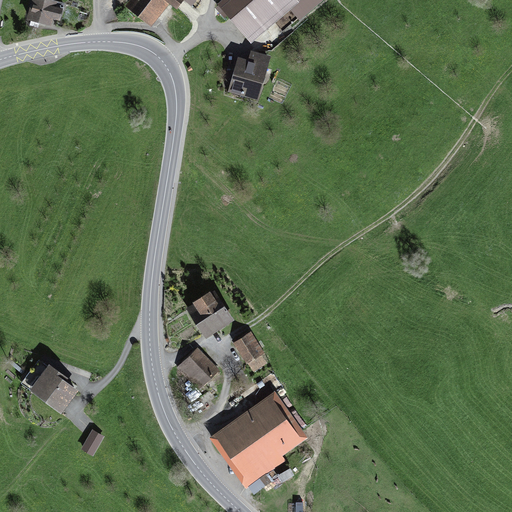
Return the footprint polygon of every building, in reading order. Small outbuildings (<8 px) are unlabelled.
[(69,7),(41,0),(37,0),(32,25),(64,33),(69,7)] [(124,0),(122,4),(157,30),(180,0),(124,0)] [(217,0),(215,2),(256,46),(294,13),(304,24),(333,0),(217,0)] [(236,44),(223,89),(256,99),(270,54),(236,44)] [(183,174),(196,174),(196,160),(183,160),(183,174)] [(213,293),(182,313),(203,343),(233,323),(213,293)] [(245,333),(227,345),(243,370),(261,358),(245,333)] [(196,350),(175,368),(198,396),(219,378),(196,350)] [(48,368),(29,394),(59,416),(78,389),(48,368)] [(270,397),(208,443),(241,487),(303,441),(270,397)] [(94,430),(83,447),(93,454),(104,436),(94,430)]
